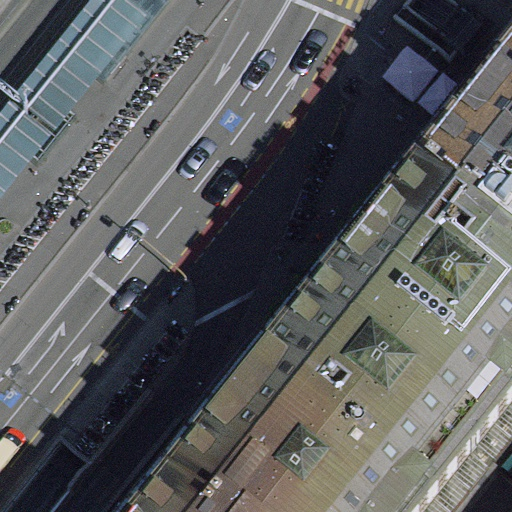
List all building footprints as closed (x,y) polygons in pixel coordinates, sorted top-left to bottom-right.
[(0,213),(136,43),(153,22),(126,0),(106,0),(0,133),(0,213)] [(422,181),(511,253),(511,71),(454,142),(422,181)] [(300,331),(467,466),(511,411),(511,253),(422,181),(332,292),(300,331)] [(275,361),(164,498),(180,511),(430,511),(467,466),(300,331),(275,361)] [(152,511),(180,511),(164,498),(152,511)]
